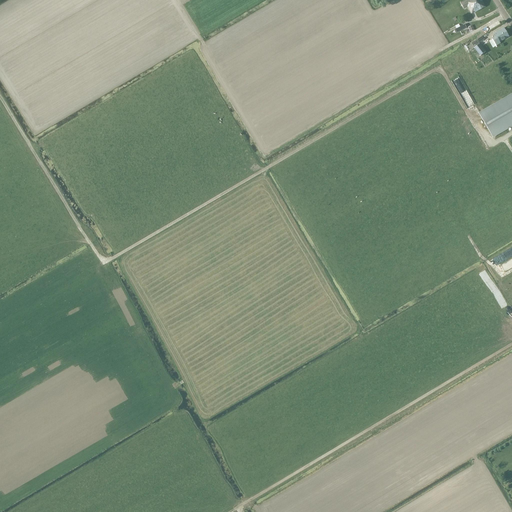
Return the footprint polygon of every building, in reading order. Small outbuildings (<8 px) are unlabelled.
[(464,0),(460,2),(462,7),(463,9),(467,7),(471,14),(474,12),(475,13),(485,7),(481,0),(464,0)] [(462,7),(460,2),(459,2),(458,3),(457,3),(446,9),(449,15),(460,8),(462,7)] [(456,29),(454,30),(456,33),(466,27),(465,24),(460,27),(456,29)] [(504,28),(494,34),(492,38),(496,45),(500,43),(499,42),(509,36),(504,28)] [(476,40),(471,43),(475,48),(474,48),(480,56),(485,52),(479,44),(476,40)] [(511,93),(478,113),(493,138),(511,126),(511,93)]
